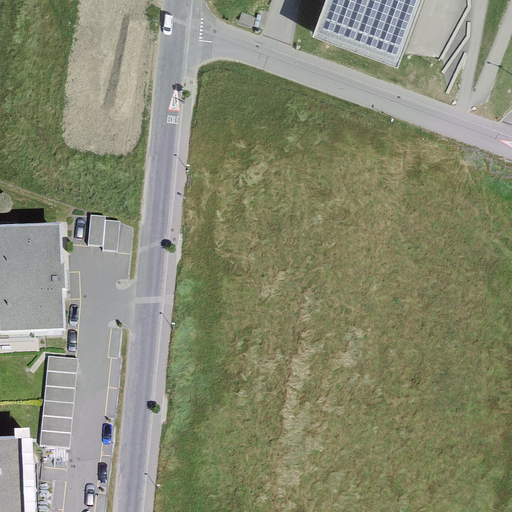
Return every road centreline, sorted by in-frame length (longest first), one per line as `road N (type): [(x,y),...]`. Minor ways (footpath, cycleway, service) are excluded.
road 1 (tertiary): [(129,511),(180,29)]
road 2 (residential): [(180,29),(511,151)]
